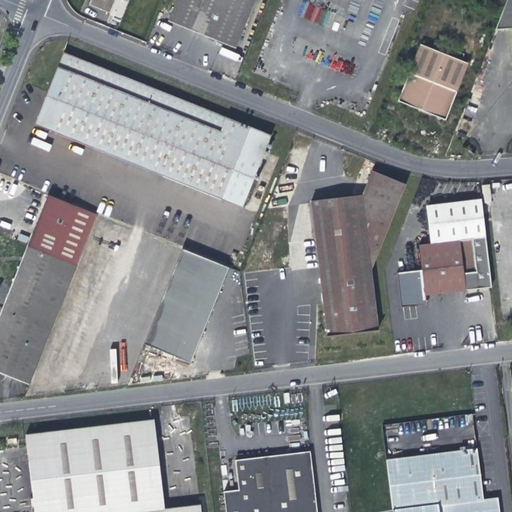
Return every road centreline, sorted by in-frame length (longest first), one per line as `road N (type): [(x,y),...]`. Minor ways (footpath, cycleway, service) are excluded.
road 1 (unclassified): [(511,350),(0,411)]
road 2 (unclassified): [(511,164),(459,168),(410,160),(32,9)]
